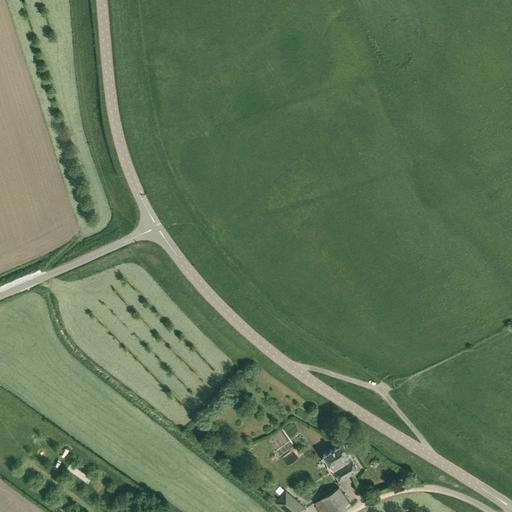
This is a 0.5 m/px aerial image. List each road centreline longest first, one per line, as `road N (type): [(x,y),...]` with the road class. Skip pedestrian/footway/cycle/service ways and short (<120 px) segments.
road 1 (tertiary): [(156,227),(225,310),(283,361),(511,508)]
road 2 (tertiary): [(156,227),(133,185),(113,113),(101,0)]
road 3 (unclassified): [(0,295),(156,227)]
